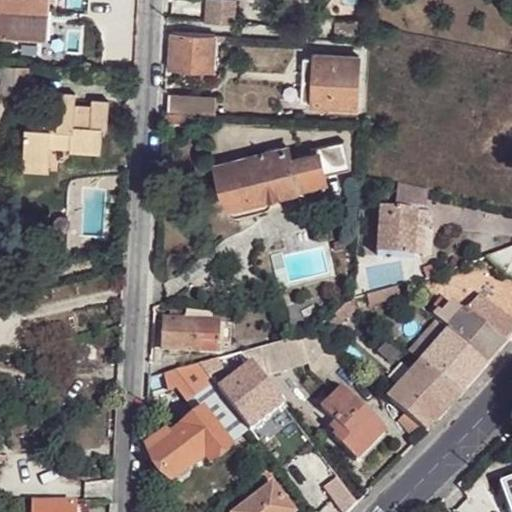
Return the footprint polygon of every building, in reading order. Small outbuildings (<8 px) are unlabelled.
[(0,0),(0,33),(49,36),(50,0),(0,0)] [(207,0),(206,21),(237,23),(237,0),(207,0)] [(283,0),(283,14),(304,15),(304,0),(283,0)] [(337,34),(359,36),(360,21),(338,20),(337,34)] [(227,44),(228,34),(172,32),(170,67),(212,70),(214,43),(227,44)] [(313,58),(311,100),(311,104),(356,106),(358,78),(359,57),(354,56),(313,53),(313,58)] [(301,99),(311,100),(313,58),(303,57),(301,99)] [(3,66),(1,91),(27,93),(28,82),(29,67),(17,66),(3,66)] [(29,67),(28,82),(37,82),(38,67),(28,67),(29,67)] [(71,146),(71,150),(101,152),(103,127),(108,127),(110,99),(93,98),(92,105),(76,103),(76,93),(60,92),(59,107),(59,113),(53,113),(53,107),(33,106),(31,126),(26,126),(24,161),(50,162),(51,146),(71,146)] [(167,111),(198,113),(199,95),(168,94),(167,111)] [(198,113),(216,114),(217,96),(199,95),(198,113)] [(175,114),(175,123),(174,124),(195,124),(195,115),(175,114)] [(215,165),(225,205),(230,208),(270,198),(276,196),(300,190),(309,195),(320,192),(326,183),(324,173),(349,167),(343,140),(317,146),(318,152),(295,157),(296,162),(292,163),(287,146),(263,153),(263,151),(261,152),(262,154),(215,165)] [(70,163),(71,150),(71,146),(51,146),(50,162),(70,163)] [(50,170),(50,162),(24,161),(24,168),(50,170)] [(427,209),(429,192),(398,185),(394,206),(427,209)] [(426,229),(427,213),(382,210),(378,256),(415,259),(415,257),(417,229),(426,229)] [(435,214),(427,213),(426,229),(433,230),(435,214)] [(424,257),(426,229),(417,229),(415,257),(424,257)] [(395,287),(374,292),(377,302),(404,294),(395,287)] [(450,332),(489,365),(506,344),(511,335),(511,321),(472,288),(456,307),(449,301),(446,301),(432,290),(419,305),(450,332)] [(354,307),(355,298),(327,321),(334,330),(356,309),(354,307)] [(165,318),(163,349),(217,353),(219,322),(165,318)] [(460,397),(489,365),(450,332),(421,364),(460,397)] [(344,363),(310,335),(257,349),(242,353),(250,364),(261,378),(310,364),(311,371),(326,384),(344,363)] [(201,364),(208,374),(220,370),(218,360),(201,364)] [(389,376),(401,386),(413,372),(402,361),(389,376)] [(188,402),(214,382),(208,374),(201,364),(165,374),(170,390),(178,388),(188,402)] [(251,430),(282,406),(261,378),(250,364),(219,388),(251,430)] [(427,432),(460,397),(421,364),(413,372),(401,386),(389,400),(406,415),(417,424),(427,432)] [(231,446),(251,431),(251,430),(219,388),(214,382),(188,402),(197,414),(202,410),(231,446)] [(360,464),(389,434),(343,389),(322,411),(343,432),(335,440),(360,464)] [(166,432),(146,449),(172,483),(175,481),(182,483),(190,477),(191,470),(207,458),(210,462),(231,446),(202,410),(197,414),(181,427),(182,428),(171,438),(166,432)] [(411,432),(417,424),(406,415),(400,423),(411,432)] [(511,511),(511,480),(501,485),(510,509),(507,510),(507,511),(511,511)] [(295,511),(299,509),(281,485),(247,511),(295,511)] [(76,506),(76,504),(35,503),(34,511),(86,511),(87,506),(76,506)]
